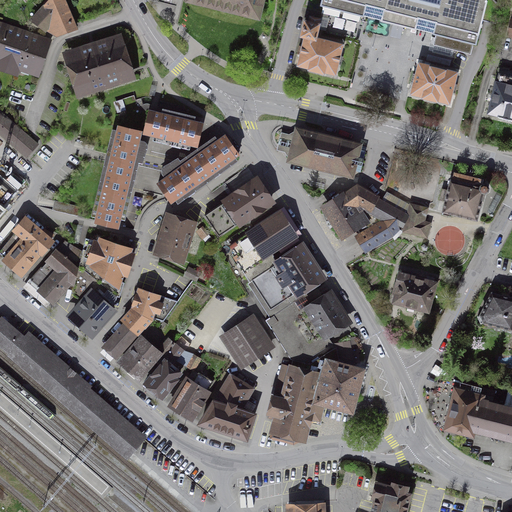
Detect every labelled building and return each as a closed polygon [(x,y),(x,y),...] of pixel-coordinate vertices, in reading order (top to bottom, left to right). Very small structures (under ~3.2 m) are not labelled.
[(58,34),(76,28),(63,0),(50,0),(32,20),(45,30),(52,21),(58,34)] [(187,0),(258,18),(262,0),(187,0)] [(433,45),(470,54),(473,44),(476,45),(482,20),(495,24),(500,4),(498,4),(494,0),(321,0),(320,6),(363,17),(364,15),(381,20),(380,21),(393,24),(391,30),(402,32),(403,27),(415,30),(416,29),(433,33),(433,34),(436,35),(433,45)] [(342,45),(315,38),(319,19),(310,17),(309,22),(305,21),(301,36),(305,37),(298,65),(309,68),(309,69),(323,73),(324,71),(335,74),(342,45)] [(31,37),(7,29),(0,48),(0,59),(20,66),(31,37)] [(31,37),(20,66),(37,72),(47,42),(31,37)] [(117,40),(70,56),(81,90),(128,75),(117,40)] [(437,101),(438,100),(448,102),(456,73),(419,64),(412,93),(423,96),(422,97),(437,101)] [(511,71),(499,68),(488,113),(499,115),(499,116),(511,119),(511,71)] [(161,113),(150,111),(144,133),(154,136),(153,140),(189,149),(190,144),(196,146),(202,123),(194,121),(195,116),(163,109),(161,113)] [(0,133),(27,157),(37,145),(0,112),(0,133)] [(96,217),(95,220),(118,226),(120,218),(124,219),(138,162),(142,163),(147,146),(145,142),(139,140),(141,132),(118,126),(117,130),(112,129),(91,215),(96,217)] [(297,129),(289,160),(352,175),(359,144),(297,129)] [(158,182),(171,201),(175,199),(178,203),(237,161),(234,157),(238,154),(224,135),(217,140),(215,136),(179,162),(176,159),(163,167),(161,171),(165,177),(158,182)] [(0,214),(3,211),(0,207),(0,202),(4,204),(15,191),(0,178),(0,214)] [(256,180),(204,215),(218,236),(271,201),(256,180)] [(451,180),(443,211),(476,219),(483,192),(485,192),(487,191),(488,188),(487,185),(483,184),(481,185),(480,187),(451,180)] [(361,222),(360,223),(366,232),(358,236),(366,249),(392,234),(397,228),(405,213),(357,186),(343,195),(343,196),(361,222)] [(361,222),(343,196),(325,208),(342,234),(360,223),(361,222)] [(423,221),(426,209),(411,205),(404,231),(426,236),(430,223),(423,221)] [(234,256),(246,277),(275,258),(270,251),(293,236),(279,214),(231,245),(237,255),(234,256)] [(169,217),(158,251),(181,259),(192,224),(169,217)] [(25,218),(16,231),(17,231),(0,251),(0,253),(21,271),(39,250),(41,252),(51,241),(25,218)] [(82,251),(79,266),(117,296),(119,297),(124,282),(120,281),(122,274),(127,275),(134,254),(129,252),(131,248),(100,238),(98,242),(85,238),(83,249),(82,251)] [(66,284),(74,286),(77,272),(78,269),(79,266),(82,251),(65,241),(30,279),(53,299),(66,284)] [(266,319),(270,326),(297,308),(289,296),(319,277),(301,248),(278,263),(275,258),(246,277),(250,283),(249,284),(271,316),(266,319)] [(72,315),(91,332),(114,306),(117,296),(79,266),(78,269),(77,272),(74,286),(72,294),(80,301),(90,291),(92,293),(72,315)] [(188,267),(184,275),(196,281),(200,273),(188,267)] [(395,283),(393,294),(396,294),(394,301),(405,304),(407,307),(409,309),(413,309),(417,307),(427,310),(434,283),(399,273),(397,283),(395,283)] [(125,323),(137,333),(152,317),(163,321),(177,301),(139,288),(133,304),(132,309),(134,311),(131,314),(129,312),(122,320),(125,323)] [(481,314),(477,316),(481,324),(484,322),(511,329),(511,326),(511,297),(492,293),(481,314)] [(301,314),(297,308),(270,326),(291,359),(294,360),(303,362),(332,343),(326,333),(345,321),(330,296),(301,314)] [(251,317),(224,335),(243,365),(270,347),(251,317)] [(1,319),(0,319),(0,343),(72,405),(74,403),(102,427),(113,416),(1,319)] [(137,333),(125,323),(105,345),(117,356),(137,333)] [(139,337),(120,359),(139,375),(158,353),(139,337)] [(292,367),(313,372),(318,359),(353,369),(354,364),(350,341),(332,343),(303,362),(294,360),(292,367)] [(176,345),(146,381),(163,396),(178,378),(177,378),(180,371),(171,364),(182,350),(176,345)] [(186,366),(193,370),(200,358),(193,354),(186,366)] [(353,369),(318,359),(313,372),(316,373),(320,374),(315,392),(308,417),(319,419),(324,400),(350,407),(359,370),(353,369)] [(313,372),(292,367),(284,399),(273,396),(269,411),(278,414),(272,436),(293,441),(303,437),(308,417),(315,392),(320,374),(316,373),(313,372)] [(194,417),(208,394),(205,392),(212,381),(198,372),(191,383),(184,379),(170,402),(194,417)] [(230,374),(201,422),(245,436),(253,414),(237,408),(238,405),(241,406),(253,388),(230,374)] [(452,406),(447,426),(471,432),(472,431),(479,433),(480,430),(511,438),(511,407),(490,402),(490,399),(481,397),(481,395),(480,395),(482,387),(460,381),(458,390),(456,390),(452,406)] [(392,486),(377,482),(374,496),(376,497),(372,511),(404,511),(410,493),(405,492),(406,487),(393,484),(392,486)]
